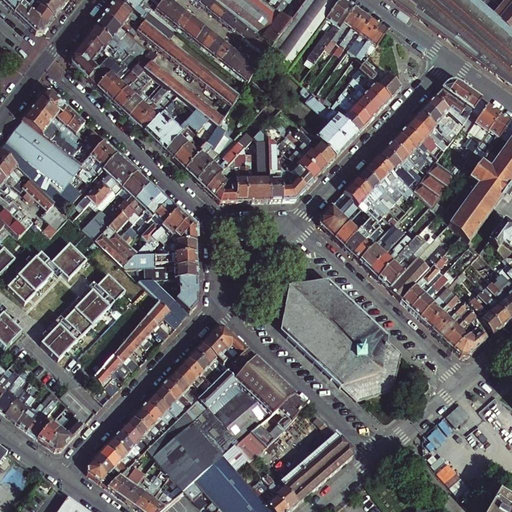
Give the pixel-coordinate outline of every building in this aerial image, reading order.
[(0,0),(0,2),(14,16),(20,8),(23,3),(19,0),(0,0)] [(19,0),(23,3),(26,0),(52,22),(61,11),(47,0),(19,0)] [(23,3),(20,8),(47,29),(52,22),(26,0),(23,3)] [(47,0),(61,11),(68,0),(47,0)] [(136,0),(116,0),(114,3),(143,26),(155,35),(166,44),(168,45),(173,38),(147,17),(151,12),(136,0)] [(136,0),(151,12),(154,14),(161,5),(158,3),(156,6),(150,1),(149,0),(148,2),(144,0),(136,0)] [(164,0),(161,5),(154,14),(160,19),(172,4),(167,0),(164,0)] [(207,0),(200,0),(197,5),(209,14),(215,6),(207,0)] [(271,50),(288,27),(281,21),(273,15),(265,8),(254,0),(207,0),(215,6),(226,14),(237,23),(249,32),(260,41),(271,50)] [(318,33),(341,1),(339,0),(308,0),(305,4),(298,13),(294,19),(293,20),(288,27),(271,50),(267,56),(287,75),(318,33)] [(305,4),(308,0),(295,0),(291,7),(294,10),(301,1),(305,4)] [(511,0),(508,0),(492,17),(474,3),(476,0),(389,0),(511,89),(511,0)] [(301,1),(294,10),(296,11),(298,13),(305,4),(301,1)] [(354,11),(341,1),(318,33),(324,38),(306,63),(307,64),(313,68),(324,52),(327,48),(354,11)] [(136,35),(137,34),(143,26),(114,3),(104,16),(103,17),(121,31),(121,29),(122,29),(131,36),(133,33),(136,35)] [(160,19),(167,24),(179,9),(172,4),(160,19)] [(226,14),(215,6),(209,14),(220,22),(226,14)] [(47,29),(20,8),(14,16),(35,36),(42,36),(47,29)] [(281,21),(285,14),(277,8),(273,15),(281,21)] [(179,9),(167,24),(173,29),(185,14),(179,9)] [(362,17),(354,11),(327,48),(332,52),(343,37),(346,39),(362,17)] [(185,14),(173,29),(180,34),(192,19),(185,14)] [(237,23),(226,14),(220,22),(231,31),(237,23)] [(288,27),(293,20),(285,14),(281,21),(288,27)] [(103,17),(93,30),(124,54),(115,63),(118,66),(130,54),(138,60),(147,69),(151,65),(157,60),(137,44),(133,48),(122,40),(126,35),(121,31),(103,17)] [(350,42),(354,45),(370,22),(362,17),(346,39),(333,56),(338,59),(350,42)] [(192,19),(180,34),(186,39),(187,38),(198,24),(192,19)] [(370,22),(354,45),(346,55),(351,58),(358,48),(362,51),(378,28),(370,22)] [(237,23),(231,31),(242,40),(249,32),(237,23)] [(198,24),(187,38),(194,42),(204,29),(198,24)] [(137,34),(148,43),(155,35),(143,26),(137,34)] [(386,34),(378,28),(362,51),(354,61),(359,64),(367,54),(370,57),(386,34)] [(194,42),(201,48),(211,35),(204,29),(194,42)] [(124,54),(93,30),(87,38),(109,58),(115,63),(124,54)] [(260,41),(249,32),(242,40),(253,49),(260,41)] [(133,48),(137,44),(126,35),(122,40),(133,48)] [(148,43),(159,53),(166,44),(155,35),(148,43)] [(205,51),(207,53),(218,40),(211,35),(201,48),(205,51)] [(109,58),(87,38),(76,53),(81,58),(83,55),(92,64),(94,62),(100,67),(109,58)] [(207,53),(213,58),(224,45),(218,40),(207,53)] [(271,50),(260,41),(253,49),(265,58),(267,56),(271,50)] [(159,53),(171,62),(178,53),(168,45),(166,44),(159,53)] [(224,45),(213,58),(220,63),(230,50),(224,45)] [(220,63),(226,69),(237,55),(230,50),(220,63)] [(72,66),(96,89),(118,66),(115,63),(109,58),(100,67),(94,62),(92,64),(83,55),(81,58),(76,53),(71,59),(72,66)] [(189,62),(178,53),(171,62),(182,71),(189,62)] [(104,96),(118,81),(123,75),(121,73),(133,60),(136,62),(138,60),(130,54),(118,66),(96,89),(104,96)] [(226,69),(233,74),(244,60),(237,55),(226,69)] [(118,81),(104,96),(113,105),(133,84),(143,73),(147,69),(138,60),(136,62),(139,65),(121,84),(118,81)] [(244,60),(233,74),(232,75),(238,81),(250,66),(244,60)] [(182,71),(194,80),(201,71),(189,62),(182,71)] [(390,103),(400,92),(386,78),(384,76),(366,63),(358,73),(367,81),(374,87),(390,103)] [(313,68),(307,64),(304,68),(310,72),(313,68)] [(146,75),(152,80),(156,83),(163,75),(151,65),(147,69),(143,73),(146,75)] [(250,66),(238,81),(246,87),(257,71),(250,66)] [(194,80),(206,90),(213,81),(201,71),(194,80)] [(133,84),(113,105),(121,112),(152,80),(146,75),(136,87),(133,84)] [(175,84),(163,75),(156,83),(157,84),(163,89),(168,93),(175,84)] [(152,80),(121,112),(129,120),(149,99),(146,96),(157,84),(156,83),(152,80)] [(367,95),(383,110),(390,103),(374,87),(367,81),(364,85),(358,80),(355,83),(367,95)] [(206,90),(218,99),(225,91),(213,81),(206,90)] [(363,99),(360,102),(376,117),(383,110),(367,95),(355,83),(352,81),(349,86),(363,99)] [(187,94),(175,84),(168,93),(169,93),(173,97),(177,100),(180,103),(187,94)] [(446,87),(442,92),(472,114),(480,102),(459,87),(457,86),(454,85),(452,85),(449,85),(446,87)] [(149,99),(129,120),(136,127),(169,93),(168,93),(163,89),(151,101),(149,99)] [(237,100),(225,91),(218,99),(231,109),(237,100)] [(433,100),(448,115),(459,125),(462,128),(471,115),(472,114),(442,92),(433,100)] [(136,127),(144,134),(159,118),(164,113),(161,111),(173,97),(169,93),(136,127)] [(39,100),(61,117),(67,110),(50,94),(44,94),(39,100)] [(199,103),(187,94),(180,103),(183,104),(186,107),(192,112),(199,103)] [(346,116),(363,131),(370,124),(345,101),(341,97),(337,102),(349,113),(346,116)] [(345,101),(370,124),(376,117),(360,102),(357,105),(349,97),(345,101)] [(335,161),(356,138),(329,113),(321,107),(313,98),(310,101),(315,106),(311,110),(329,127),(314,142),(335,161)] [(39,100),(32,110),(60,131),(64,135),(67,131),(66,130),(70,124),(61,117),(39,100)] [(166,111),(172,116),(183,104),(180,103),(177,100),(166,111)] [(448,115),(433,100),(426,108),(455,137),(462,128),(459,125),(457,128),(449,120),(448,120),(446,120),(444,119),(448,115)] [(500,117),(480,102),(472,114),(471,115),(478,120),(467,136),(472,140),(465,150),(472,155),(476,150),(500,117)] [(200,104),(199,103),(192,112),(196,115),(204,121),(211,113),(200,104)] [(356,138),(363,131),(346,116),(343,119),(335,112),(338,108),(335,105),(329,113),(356,138)] [(217,109),(226,116),(228,113),(220,106),(217,109)] [(426,108),(419,116),(433,130),(437,126),(439,128),(439,130),(439,131),(446,139),(444,141),(449,146),(455,137),(426,108)] [(226,116),(217,109),(215,111),(224,119),(226,116)] [(32,110),(22,123),(69,159),(76,152),(56,136),(60,131),(32,110)] [(93,134),(67,110),(61,117),(70,124),(66,130),(67,131),(79,139),(84,144),(93,134)] [(172,116),(166,111),(164,113),(159,118),(168,126),(175,119),(172,116)] [(222,122),(211,113),(204,121),(216,131),(218,128),(222,122)] [(168,126),(153,143),(165,154),(188,129),(196,136),(198,138),(199,137),(200,134),(199,133),(203,129),(212,136),(216,131),(204,121),(196,115),(185,126),(176,118),(175,119),(168,126)] [(412,123),(436,147),(443,154),(446,150),(431,135),(435,132),(433,130),(419,116),(412,123)] [(499,140),(510,124),(500,117),(476,150),(486,157),(488,155),(499,140)] [(159,118),(144,134),(153,143),(168,126),(159,118)] [(218,128),(226,133),(230,126),(223,121),(222,122),(218,128)] [(69,159),(22,123),(5,146),(48,187),(72,161),(69,159)] [(405,130),(421,146),(424,143),(432,151),(436,147),(412,123),(405,130)] [(511,125),(510,124),(499,140),(508,146),(497,162),(488,155),(486,157),(468,182),(477,189),(448,228),(453,233),(467,246),(511,184),(511,125)] [(320,177),(326,170),(294,139),(281,127),(278,130),(281,134),(284,137),(299,152),(296,155),(302,160),(320,177)] [(212,136),(206,145),(200,153),(201,155),(184,172),(196,183),(212,166),(218,159),(233,143),(227,133),(226,133),(218,128),(216,131),(212,136)] [(165,154),(172,161),(196,136),(188,129),(165,154)] [(405,130),(398,138),(422,162),(426,158),(420,153),(417,150),(421,146),(405,130)] [(93,134),(84,144),(80,147),(76,152),(69,159),(72,161),(81,168),(103,144),(93,134)] [(259,134),(253,141),(256,145),(257,175),(268,175),(268,151),(268,142),(259,134)] [(335,161),(314,142),(313,140),(309,144),(299,134),(294,139),(326,170),(335,161)] [(196,136),(172,161),(184,172),(201,155),(200,153),(206,145),(198,138),(196,136)] [(283,142),(296,155),(299,152),(284,137),(279,141),(281,143),(283,142)] [(228,168),(234,161),(238,157),(251,143),(245,138),(222,162),(228,168)] [(422,162),(398,138),(391,145),(407,161),(410,157),(418,166),(422,162)] [(110,151),(103,144),(81,168),(84,171),(88,174),(110,151)] [(312,185),(320,177),(302,160),(298,164),(293,159),(293,158),(280,145),(275,150),(296,169),(312,185)] [(391,145),(384,152),(408,176),(417,184),(420,180),(410,171),(414,168),(407,161),(391,145)] [(88,174),(96,180),(117,157),(110,151),(88,174)] [(275,151),(268,151),(268,175),(269,181),(270,204),(282,204),(281,190),(281,182),(274,182),(274,173),(275,173),(275,151)] [(408,176),(384,152),(377,160),(393,175),(396,172),(405,180),(408,176)] [(0,154),(0,167),(25,189),(30,183),(19,173),(0,154)] [(117,157),(96,180),(95,180),(99,184),(80,204),(85,209),(90,204),(126,166),(117,157)] [(234,161),(234,165),(244,165),(244,157),(238,157),(234,161)] [(228,168),(222,162),(218,159),(212,166),(222,175),(228,168)] [(280,168),(305,192),(312,185),(296,169),(294,172),(280,160),(280,168)] [(377,160),(370,167),(393,189),(395,187),(404,196),(409,191),(401,183),(393,175),(377,160)] [(72,161),(48,187),(60,197),(84,171),(81,168),(72,161)] [(222,175),(205,192),(213,200),(226,185),(224,183),(232,174),(234,172),(234,165),(234,161),(228,168),(222,175)] [(250,165),(244,166),(245,168),(239,168),(239,177),(241,178),(241,182),(235,182),(235,187),(235,205),(246,205),(245,181),(248,181),(248,179),(251,179),(251,176),(250,165)] [(413,195),(431,212),(461,170),(457,167),(456,170),(454,169),(449,175),(435,165),(425,178),(413,195)] [(121,191),(136,175),(126,166),(90,204),(96,210),(112,194),(116,197),(121,191)] [(222,175),(212,166),(196,183),(205,192),(222,175)] [(0,167),(0,179),(6,184),(20,195),(23,191),(25,189),(0,167)] [(370,167),(363,174),(386,196),(389,194),(398,203),(403,198),(393,189),(370,167)] [(288,190),(281,190),(282,204),(295,203),(305,192),(280,168),(281,173),(281,180),(290,188),(288,190)] [(401,183),(405,180),(396,172),(393,175),(401,183)] [(363,174),(356,181),(379,204),(382,201),(386,205),(388,203),(393,208),(396,205),(386,196),(363,174)] [(82,232),(95,245),(149,188),(136,175),(121,191),(130,199),(127,203),(125,202),(108,220),(101,213),(100,214),(82,232)] [(0,200),(9,207),(11,205),(14,201),(3,192),(0,190),(5,185),(6,184),(0,179),(0,200)] [(251,181),(251,179),(248,179),(248,181),(245,181),(246,205),(270,204),(269,181),(251,181)] [(349,189),(373,211),(375,209),(384,218),(389,213),(379,204),(356,181),(349,189)] [(226,185),(213,200),(219,206),(235,205),(235,187),(229,188),(229,182),(226,185)] [(25,189),(23,191),(26,194),(23,198),(28,203),(32,204),(34,202),(42,194),(30,183),(25,189)] [(7,188),(3,192),(14,201),(18,197),(7,188)] [(139,219),(160,198),(149,188),(95,245),(98,247),(123,270),(135,258),(136,256),(130,251),(126,247),(131,242),(124,235),(122,238),(124,240),(121,243),(115,236),(135,215),(139,219)] [(382,220),(373,211),(349,189),(343,196),(353,205),(357,210),(361,213),(364,216),(366,218),(368,216),(377,225),(382,220)] [(42,194),(34,202),(46,214),(54,206),(43,195),(42,194)] [(112,194),(96,210),(100,214),(101,213),(116,197),(112,194)] [(320,228),(326,234),(353,205),(343,196),(340,199),(345,203),(335,213),(330,209),(320,220),(320,228)] [(167,204),(160,198),(139,219),(136,222),(141,227),(137,231),(139,234),(148,225),(167,204)] [(9,207),(0,200),(0,213),(2,216),(0,218),(0,225),(3,228),(10,235),(19,226),(26,219),(11,205),(9,207)] [(177,214),(167,204),(148,225),(151,228),(130,251),(136,256),(177,214)] [(353,205),(326,234),(334,241),(349,225),(346,222),(357,210),(353,205)] [(69,220),(54,206),(46,214),(41,219),(56,233),(69,220)] [(177,214),(136,256),(135,258),(147,257),(160,244),(164,248),(167,244),(173,238),(187,223),(177,214)] [(353,228),(349,225),(334,241),(343,250),(370,222),(366,218),(364,216),(353,228)] [(488,243),(496,252),(501,246),(511,253),(511,251),(511,226),(504,221),(488,243)] [(352,258),(367,242),(370,239),(366,235),(373,229),(376,232),(378,230),(370,222),(343,250),(352,258)] [(195,231),(187,223),(173,238),(176,240),(176,244),(196,243),(195,231)] [(19,226),(10,235),(17,242),(25,233),(19,226)] [(380,242),(359,264),(369,274),(390,251),(410,230),(408,228),(401,235),(398,232),(385,246),(380,242)] [(448,228),(434,243),(439,247),(453,233),(448,228)] [(131,242),(137,236),(130,229),(124,235),(131,242)] [(367,242),(352,258),(359,264),(380,242),(385,237),(382,233),(370,245),(367,242)] [(377,282),(399,259),(412,245),(406,240),(393,254),(390,251),(369,274),(377,282)] [(167,257),(196,256),(196,243),(176,244),(167,244),(164,248),(160,252),(167,252),(167,257)] [(400,304),(443,258),(448,252),(445,249),(443,251),(439,247),(434,243),(423,255),(388,292),(400,304)] [(0,274),(13,262),(0,248),(0,274)] [(39,257),(5,290),(22,308),(50,280),(56,274),(61,279),(66,285),(86,266),(69,249),(50,267),(39,257)] [(377,282),(388,292),(423,255),(417,250),(404,264),(399,259),(377,282)] [(478,257),(482,261),(487,255),(482,251),(478,257)] [(148,270),(196,269),(196,256),(167,257),(155,257),(147,257),(135,258),(123,270),(123,271),(148,270)] [(447,261),(443,258),(400,304),(410,312),(430,290),(427,287),(439,274),(437,272),(447,261)] [(511,283),(511,284),(509,287),(511,289),(511,270),(508,265),(504,261),(502,263),(506,268),(502,272),(511,283)] [(197,281),(196,269),(148,270),(148,278),(167,277),(168,282),(178,282),(197,281)] [(498,276),(509,287),(511,284),(511,283),(502,272),(498,275),(498,276)] [(61,279),(56,274),(50,280),(55,284),(61,279)] [(427,287),(430,290),(441,278),(442,277),(439,274),(427,287)] [(463,274),(454,283),(458,286),(458,287),(466,278),(463,274)] [(498,280),(490,286),(511,308),(511,289),(509,287),(498,276),(496,278),(498,280)] [(410,312),(419,321),(446,292),(451,287),(445,282),(441,278),(430,290),(410,312)] [(109,279),(41,346),(57,363),(125,295),(109,279)] [(197,307),(197,281),(178,282),(178,285),(164,286),(163,287),(161,285),(160,286),(156,282),(152,282),(188,316),(197,307)] [(160,305),(181,324),(188,316),(152,282),(136,283),(160,305)] [(278,329),(281,333),(288,302),(295,295),(325,286),(321,282),(283,288),(278,329)] [(446,292),(450,295),(458,286),(454,283),(451,287),(446,292)] [(491,303),(509,322),(511,320),(511,308),(490,286),(488,284),(486,286),(488,288),(485,290),(495,300),(491,303)] [(341,389),(356,403),(392,392),(400,356),(385,342),(386,341),(385,340),(384,341),(376,334),(377,332),(376,331),(375,333),(367,325),(369,324),(368,323),(366,324),(359,317),(360,316),(359,315),(358,316),(350,309),(351,308),(350,307),(349,308),(341,301),(342,299),(341,299),(340,300),(332,292),(333,291),(332,290),(331,291),(325,286),(295,295),(288,302),(281,333),(287,339),(286,340),(287,340),(288,339),(296,347),(295,348),(296,349),(297,348),(305,355),(304,356),(305,357),(306,356),(313,363),(312,364),(313,365),(314,364),(322,372),(321,373),(322,374),(323,373),(331,380),(330,381),(331,382),(332,381),(340,388),(339,389),(339,390),(341,389)] [(501,330),(509,322),(491,303),(481,294),(476,288),(474,291),(479,296),(476,298),(486,308),(482,311),(501,330)] [(481,294),(491,303),(495,300),(485,290),(481,294)] [(419,321),(428,329),(446,309),(442,306),(451,296),(450,295),(446,292),(419,321)] [(473,301),(482,311),(486,308),(476,298),(473,301)] [(476,320),(481,326),(492,338),(501,330),(482,311),(473,301),(471,299),(468,302),(470,304),(467,306),(477,315),(474,318),(476,320)] [(428,329),(436,337),(455,317),(451,314),(460,304),(455,300),(453,302),(446,309),(428,329)] [(451,314),(455,317),(463,308),(460,304),(451,314)] [(181,324),(160,305),(148,318),(158,327),(164,321),(175,331),(181,324)] [(477,315),(467,306),(464,309),(468,312),(471,316),(474,318),(477,315)] [(436,337),(444,345),(463,325),(459,322),(468,312),(464,309),(463,308),(455,317),(436,337)] [(0,347),(5,352),(22,335),(0,312),(0,347)] [(471,316),(468,312),(459,322),(463,325),(471,316)] [(468,329),(476,320),(474,318),(471,316),(463,325),(444,345),(453,353),(473,334),(468,329)] [(136,332),(145,340),(152,333),(154,338),(152,340),(159,347),(169,337),(158,327),(148,318),(136,332)] [(481,326),(476,331),(487,342),(492,338),(481,326)] [(247,353),(223,331),(215,331),(209,338),(236,363),(247,353)] [(476,331),(473,334),(453,353),(460,359),(467,359),(487,342),(476,331)] [(124,345),(133,353),(145,340),(136,332),(124,345)] [(209,338),(200,347),(222,367),(227,372),(236,363),(209,338)] [(124,345),(113,358),(122,366),(133,353),(124,345)] [(200,347),(193,355),(217,376),(220,379),(224,376),(218,370),(222,367),(200,347)] [(239,377),(255,361),(247,353),(236,363),(227,372),(225,375),(231,381),(233,378),(231,376),(235,373),(239,377)] [(193,355),(187,361),(202,376),(206,372),(208,376),(213,380),(217,376),(193,355)] [(121,383),(130,373),(124,368),(122,366),(113,358),(109,362),(93,379),(104,389),(115,377),(121,383)] [(187,361),(180,369),(206,393),(213,386),(212,385),(210,388),(204,382),(202,383),(199,380),(202,376),(187,361)] [(295,398),(255,361),(239,377),(234,383),(233,383),(271,419),(277,413),(295,398)] [(128,363),(124,368),(130,373),(133,376),(137,371),(128,363)] [(180,369),(173,376),(188,391),(192,387),(196,391),(195,392),(200,397),(198,399),(199,400),(206,393),(180,369)] [(220,379),(213,386),(206,393),(199,400),(191,407),(185,414),(223,459),(233,450),(238,446),(213,415),(207,409),(230,386),(233,383),(234,383),(231,381),(225,375),(224,376),(220,379)] [(173,376),(166,384),(191,407),(199,400),(198,399),(197,399),(194,402),(186,394),(188,391),(173,376)] [(238,394),(213,415),(238,446),(243,442),(250,436),(260,428),(271,419),(233,383),(230,386),(238,394)] [(191,407),(166,384),(160,391),(175,405),(177,403),(186,410),(183,413),(184,414),(185,414),(191,407)] [(67,408),(76,398),(68,390),(68,391),(59,400),(67,408)] [(160,391),(153,398),(177,421),(184,414),(183,413),(180,416),(172,408),(175,405),(160,391)] [(7,392),(0,400),(0,413),(5,417),(17,400),(7,392)] [(5,417),(15,425),(28,408),(23,405),(30,397),(25,392),(17,400),(5,417)] [(74,417),(72,418),(83,428),(95,416),(76,398),(67,408),(66,409),(74,417)] [(153,398),(146,405),(161,420),(164,417),(172,424),(169,427),(170,428),(177,421),(153,398)] [(306,409),(295,398),(277,413),(285,420),(280,423),(271,432),(278,438),(291,424),(306,409)] [(58,407),(53,402),(39,416),(26,433),(36,441),(51,425),(45,421),(58,407)] [(146,405),(139,413),(163,435),(170,428),(169,427),(166,430),(159,423),(161,420),(146,405)] [(471,493),(434,450),(471,417),(461,405),(423,439),(422,460),(460,503),(471,493)] [(26,433),(39,416),(28,408),(15,425),(26,433)] [(66,409),(63,412),(70,418),(67,421),(69,423),(72,420),(71,419),(72,418),(74,417),(66,409)] [(163,435),(139,413),(132,420),(147,435),(151,431),(158,438),(154,441),(155,442),(163,435)] [(245,464),(233,450),(223,459),(185,414),(184,414),(177,421),(170,428),(163,435),(155,442),(148,449),(146,452),(154,462),(181,494),(183,493),(193,484),(197,489),(202,493),(212,505),(218,511),(268,511),(258,500),(253,495),(234,473),(245,464)] [(52,437),(59,430),(67,421),(63,417),(58,423),(55,420),(51,425),(36,441),(46,448),(54,439),(52,437)] [(65,435),(59,430),(52,437),(54,439),(46,448),(54,453),(61,453),(83,428),(72,418),(71,419),(72,420),(69,423),(73,426),(65,435)] [(132,420),(125,428),(148,449),(155,442),(154,441),(153,440),(150,442),(145,437),(147,435),(132,420)] [(278,438),(274,442),(277,445),(293,427),(291,424),(278,438)] [(148,449),(125,428),(119,435),(134,449),(136,446),(141,451),(139,454),(141,456),(146,452),(148,449)] [(274,442),(260,428),(250,436),(263,449),(266,451),(274,442)] [(134,449),(119,435),(112,442),(134,463),(141,456),(139,454),(136,457),(131,452),(134,449)] [(263,449),(250,436),(243,442),(256,455),(263,449)] [(278,484),(283,490),(339,441),(334,436),(278,484)] [(352,452),(339,441),(283,490),(297,507),(349,462),(352,452)] [(134,463),(112,442),(105,449),(120,464),(123,461),(130,467),(133,464),(134,463)] [(238,446),(233,450),(245,464),(256,455),(243,442),(238,446)] [(120,464),(105,449),(98,457),(113,471),(116,469),(121,473),(118,476),(119,477),(127,470),(120,464)] [(98,457),(91,464),(112,484),(119,478),(119,477),(118,476),(116,479),(111,474),(113,471),(98,457)] [(247,467),(264,486),(285,511),(291,511),(297,507),(283,490),(278,484),(277,483),(274,486),(254,462),(247,467)] [(87,477),(106,491),(112,484),(91,464),(86,469),(87,477)] [(133,464),(130,467),(127,470),(119,477),(119,478),(125,483),(132,473),(133,474),(138,467),(133,464)] [(234,473),(253,495),(256,492),(264,486),(247,467),(245,464),(234,473)] [(137,478),(133,474),(132,473),(125,483),(126,484),(116,498),(124,504),(134,490),(131,487),(137,478)] [(125,483),(119,478),(112,484),(106,491),(116,498),(126,484),(125,483)] [(143,496),(133,510),(136,511),(145,511),(152,502),(148,499),(151,497),(160,485),(154,481),(152,484),(150,482),(148,484),(150,486),(143,496)] [(43,484),(40,488),(47,494),(51,489),(43,484)] [(188,498),(197,489),(193,484),(183,493),(188,498)] [(285,511),(264,486),(256,492),(261,498),(258,500),(268,511),(285,511)] [(202,493),(197,489),(188,498),(191,502),(202,493)] [(124,504),(133,510),(143,496),(134,490),(124,504)] [(511,511),(511,502),(496,493),(484,511),(511,511)] [(161,511),(175,500),(173,498),(170,500),(163,495),(155,504),(152,502),(145,511),(161,511)] [(73,511),(78,507),(68,500),(58,511),(73,511)]
